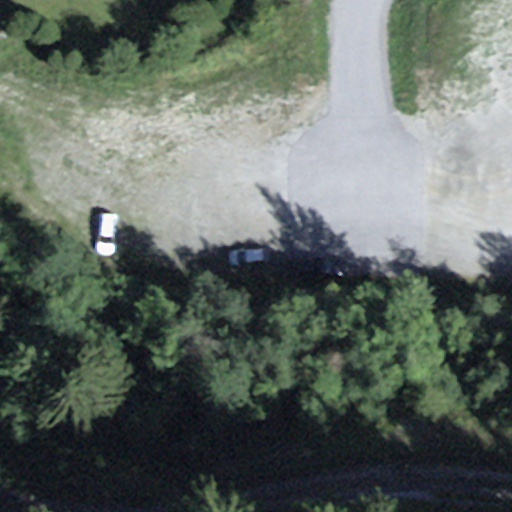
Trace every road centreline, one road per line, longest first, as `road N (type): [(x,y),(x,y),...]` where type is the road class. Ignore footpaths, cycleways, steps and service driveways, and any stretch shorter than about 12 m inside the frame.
road 1 (track): [(0,460),(511,478)]
road 2 (unclassified): [(361,0),(362,185)]
